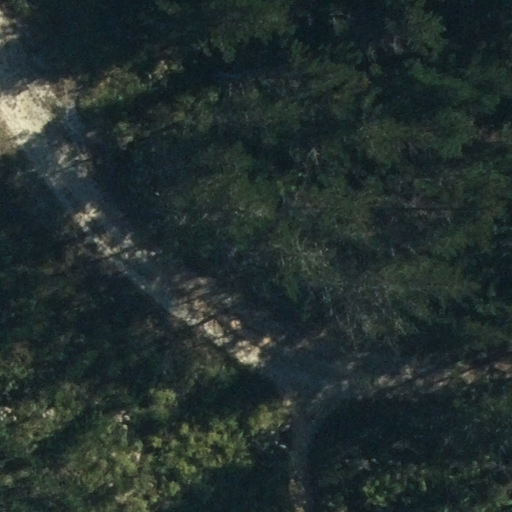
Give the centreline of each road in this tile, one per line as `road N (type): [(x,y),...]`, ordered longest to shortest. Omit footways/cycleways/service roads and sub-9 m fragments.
road 1 (track): [(305,401),(170,293),(81,197),(0,85)]
road 2 (track): [(511,408),(305,401)]
